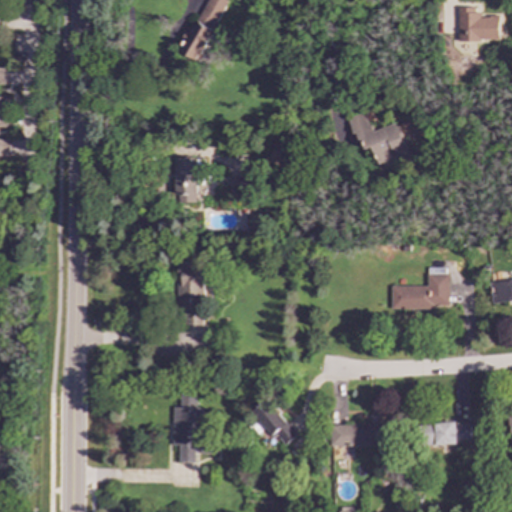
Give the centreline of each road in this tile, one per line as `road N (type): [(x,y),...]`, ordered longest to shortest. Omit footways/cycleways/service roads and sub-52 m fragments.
road 1 (tertiary): [(79,0),(71,511)]
road 2 (residential): [(511,362),(336,371)]
